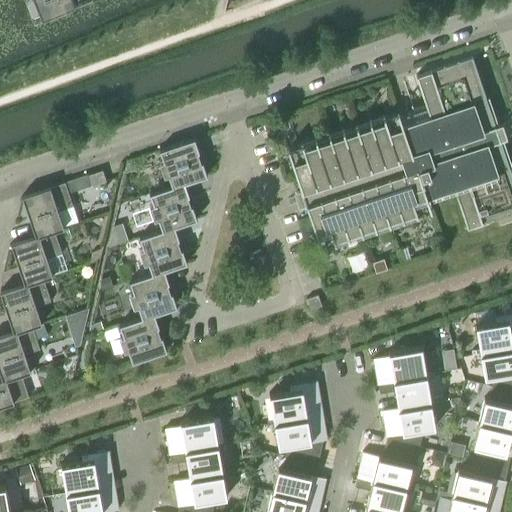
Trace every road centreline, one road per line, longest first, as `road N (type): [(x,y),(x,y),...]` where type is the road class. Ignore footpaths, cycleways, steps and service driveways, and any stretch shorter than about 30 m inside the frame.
road 1 (residential): [(243,124),(196,327),(304,294)]
road 2 (residential): [(235,105),(511,13)]
road 3 (residential): [(20,176),(235,105)]
road 4 (residential): [(304,294),(243,124)]
road 5 (residential): [(334,511),(351,433),(347,381)]
